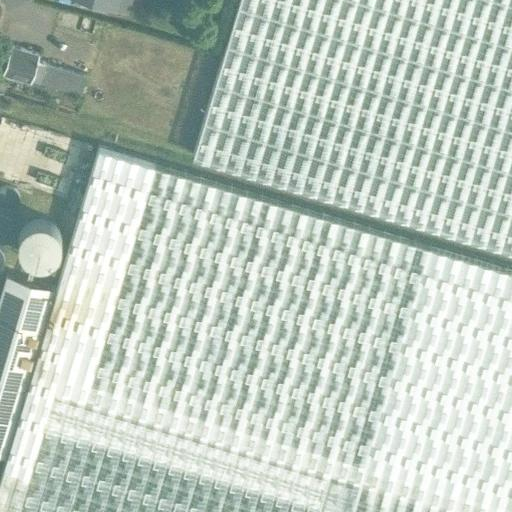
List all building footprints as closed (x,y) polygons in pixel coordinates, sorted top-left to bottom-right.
[(131,0),(93,0),(128,10),(131,0)] [(511,0),(238,0),(193,153),(511,248),(511,0)] [(11,45),(3,72),(7,73),(6,76),(17,79),(17,76),(81,94),(87,74),(39,59),(41,54),(14,45),(11,45)] [(511,511),(511,269),(98,146),(55,287),(6,455),(0,474),(0,511),(511,511)] [(0,453),(6,455),(55,287),(7,273),(0,294),(0,453)]
